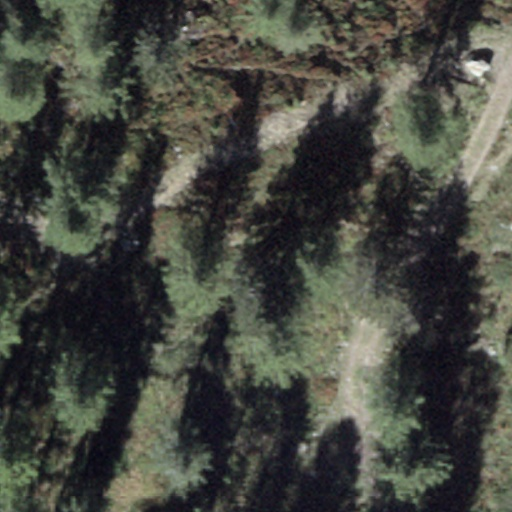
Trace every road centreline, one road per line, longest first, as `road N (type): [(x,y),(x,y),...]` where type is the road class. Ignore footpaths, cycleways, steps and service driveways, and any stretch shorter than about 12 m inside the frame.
road 1 (track): [(511,85),(438,70),(341,94),(49,250),(0,210)]
road 2 (track): [(396,511),(360,398),(416,276),(495,147),(511,97)]
